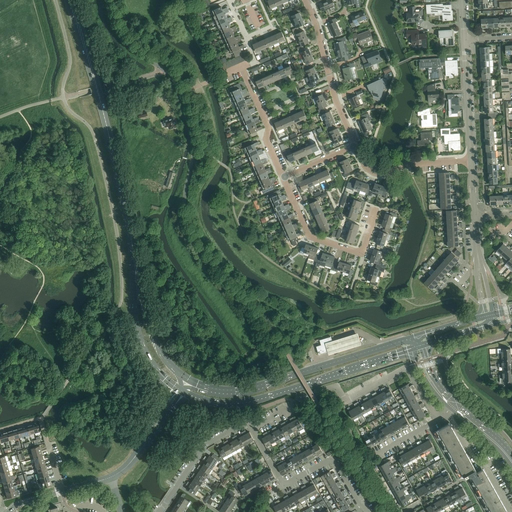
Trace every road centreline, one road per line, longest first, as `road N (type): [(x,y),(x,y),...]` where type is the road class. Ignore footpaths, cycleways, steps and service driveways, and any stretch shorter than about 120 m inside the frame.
road 1 (residential): [(252,429),(298,399),(337,386),(345,400),(406,368),(437,420)]
road 2 (secondary): [(182,391),(213,402),(252,401),(413,348)]
road 3 (secondary): [(415,335),(243,390),(185,378)]
road 4 (secondary): [(91,68),(129,233)]
road 5 (secondary): [(129,233),(139,340),(176,387)]
road 6 (residential): [(283,177),(314,238),(362,253),(376,210)]
road 7 (secondary): [(185,378),(155,339),(129,233)]
road 8 (residential): [(355,145),(304,0)]
road 9 (residential): [(159,511),(204,445),(246,422),(252,429)]
road 10 (tertiary): [(471,161),(464,39)]
road 11 (residential): [(445,413),(511,511)]
